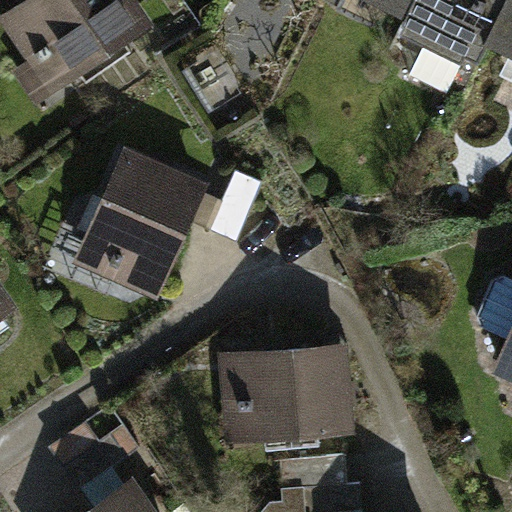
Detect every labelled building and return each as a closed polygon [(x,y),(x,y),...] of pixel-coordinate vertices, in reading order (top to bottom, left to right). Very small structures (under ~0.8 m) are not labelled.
[(125,0),(32,0),(9,16),(40,60),(49,53),(65,76),(142,23),(125,0)] [(387,0),(408,10),(409,11),(414,0),(387,0)] [(414,0),(409,11),(408,10),(402,23),(428,36),(410,74),(447,92),(466,55),(478,61),(491,36),(489,35),(506,0),(414,0)] [(511,0),(506,0),(489,35),(491,36),(511,46),(511,0)] [(108,262),(157,284),(186,218),(200,188),(126,155),(88,240),(113,251),(108,262)] [(223,198),(209,228),(237,241),(264,181),(236,168),(223,198)] [(209,228),(223,198),(200,188),(186,218),(209,228)] [(511,277),(504,274),(494,278),(477,315),(483,326),(511,337),(500,364),(511,369),(511,277)] [(337,346),(232,354),(236,408),(251,407),(253,434),(279,432),(344,427),(337,346)] [(63,464),(124,422),(109,402),(49,443),(63,464)] [(124,422),(63,464),(80,488),(114,464),(140,446),(124,422)] [(283,487),(348,482),(345,452),(281,457),(283,487)] [(114,464),(80,488),(95,508),(128,485),(114,464)] [(348,482),(283,487),(284,500),(271,501),(261,511),(260,511),(321,511),(363,509),(360,481),(348,482)] [(95,508),(89,511),(147,511),(128,485),(95,508)]
